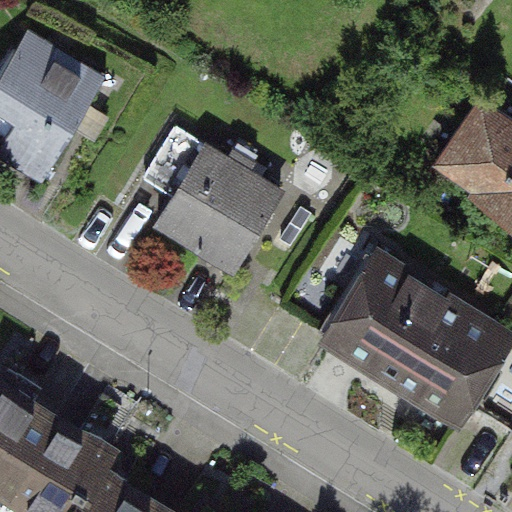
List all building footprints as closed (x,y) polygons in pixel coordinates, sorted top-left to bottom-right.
[(108,87),(26,34),(0,75),(0,116),(63,157),(108,87)] [(511,108),(479,87),(424,168),(511,226),(511,108)] [(292,199),(203,146),(156,223),(246,276),(292,199)] [(511,372),(511,329),(365,243),(314,328),(481,426),(511,372)] [(0,507),(58,406),(0,372),(0,507)] [(81,511),(122,442),(58,406),(0,507),(0,511),(81,511)] [(151,511),(152,510),(105,481),(85,511),(151,511)]
